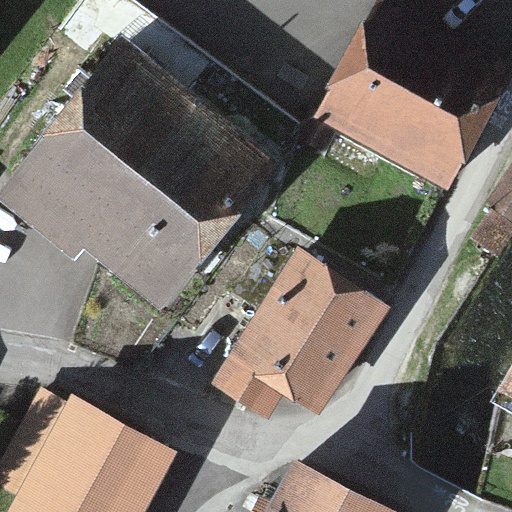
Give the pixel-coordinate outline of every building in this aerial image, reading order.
[(83,249),(159,305),(300,120),(140,0),(77,0),(53,33),(94,64),(0,187),(0,203),(75,260),(83,249)] [(511,66),(390,0),(378,0),(314,117),(445,189),(511,66)] [(511,163),(484,204),(511,222),(511,163)] [(389,307),(297,249),(211,385),(267,420),(283,395),(318,417),(389,307)] [(0,486),(18,496),(8,511),(144,511),(176,453),(72,397),(69,402),(40,386),(0,459),(0,486)] [(355,511),(290,475),(268,511),(355,511)]
